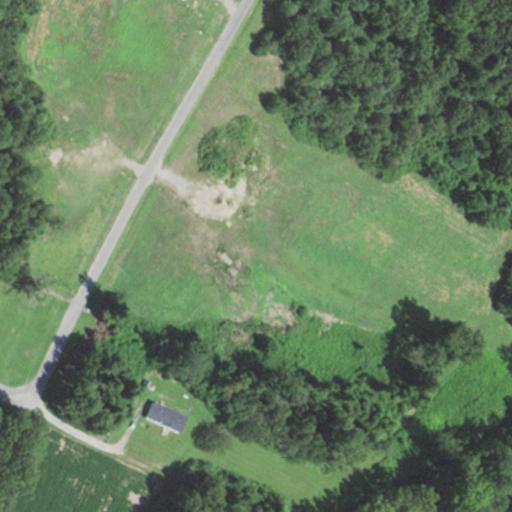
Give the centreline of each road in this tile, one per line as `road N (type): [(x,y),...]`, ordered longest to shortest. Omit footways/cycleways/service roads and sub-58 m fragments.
road 1 (residential): [(252,511),(0,390)]
road 2 (residential): [(0,147),(125,207)]
